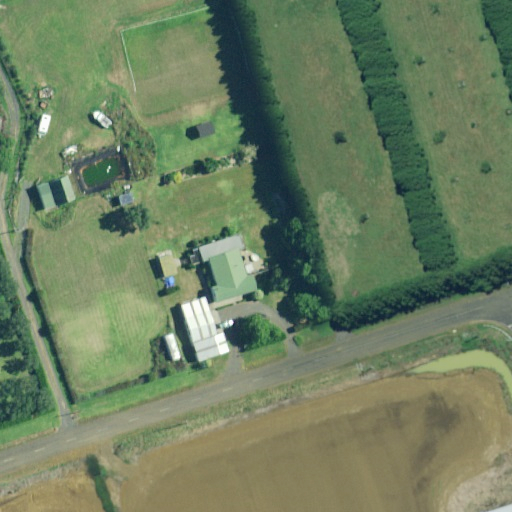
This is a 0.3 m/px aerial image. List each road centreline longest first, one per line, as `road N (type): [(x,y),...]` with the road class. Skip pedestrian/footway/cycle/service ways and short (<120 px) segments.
road 1 (unclassified): [(511,297),(0,463)]
road 2 (unknown): [(67,441),(0,238)]
